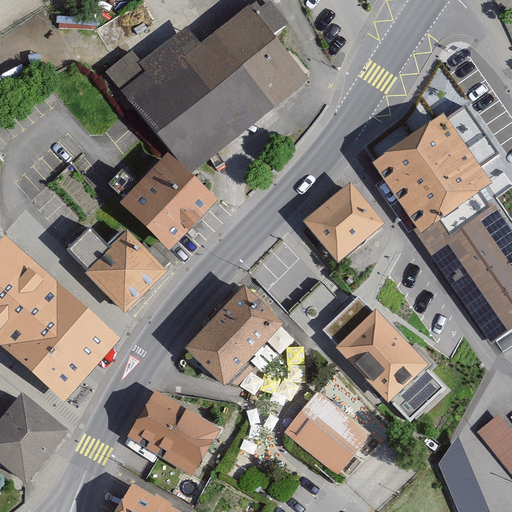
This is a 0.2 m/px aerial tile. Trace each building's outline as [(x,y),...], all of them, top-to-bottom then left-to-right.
[(192,177),(310,84),(273,36),(286,26),(272,8),(261,16),(256,8),(205,49),(189,29),(142,67),(133,56),(110,75),(192,177)] [(451,123),(448,119),(378,167),(421,230),(416,234),(492,345),(511,331),(511,235),(485,196),(496,188),(473,153),(484,145),(463,115),(451,123)] [(174,253),(219,206),(169,158),(141,187),(126,173),(111,189),(126,204),(124,206),(174,253)] [(385,227),(353,187),(307,224),(339,263),(385,227)] [(0,338),(64,396),(121,333),(7,231),(0,238),(0,338)] [(169,275),(127,233),(112,249),(95,232),(73,255),(92,273),(89,276),(129,315),(169,275)] [(283,327),(246,293),(190,354),(227,388),(283,327)] [(323,327),(410,419),(446,386),(358,294),(323,327)] [(222,434),(156,396),(129,442),(195,480),(222,434)] [(367,438),(317,398),(285,438),(336,478),(367,438)] [(74,436),(27,400),(0,434),(0,464),(33,490),(74,436)] [(511,433),(499,417),(475,436),(511,481),(511,433)] [(491,511),(458,431),(440,463),(459,511),(491,511)] [(173,511),(137,490),(124,511),(173,511)]
